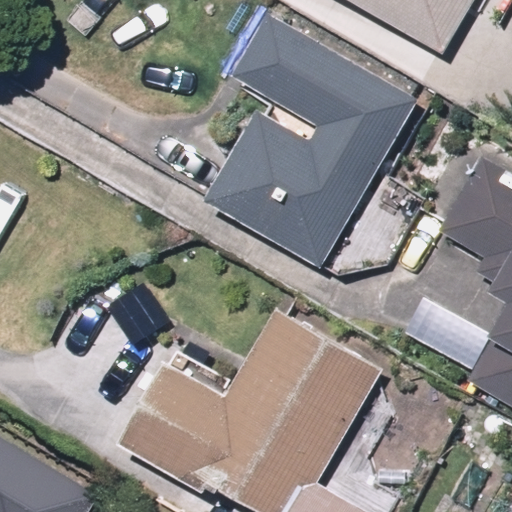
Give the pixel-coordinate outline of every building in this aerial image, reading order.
[(468,0),(326,0),(435,60),(468,0)] [(411,107),(256,20),(252,18),(219,78),(312,130),(304,145),(247,113),(195,207),(317,276),(411,107)] [(511,186),(479,166),(472,175),(434,235),(458,251),(418,314),(483,356),(462,390),(511,422),(511,186)] [(375,375),(273,317),(267,313),(214,407),(155,373),(110,451),(198,501),(191,511),(364,511),(313,482),(375,375)] [(83,511),(91,498),(0,447),(0,511),(83,511)]
